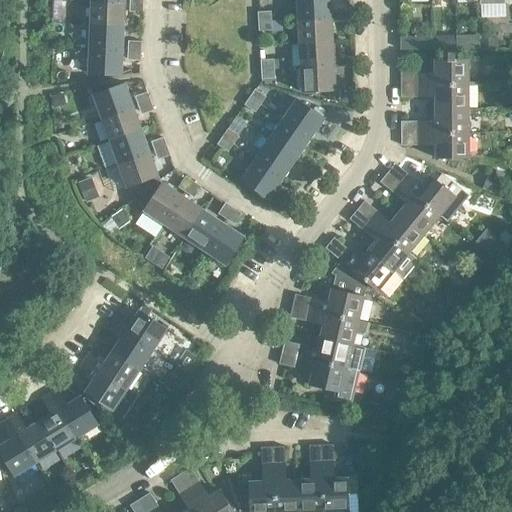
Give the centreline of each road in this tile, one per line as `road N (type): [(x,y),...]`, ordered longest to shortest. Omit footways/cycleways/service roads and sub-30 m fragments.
road 1 (residential): [(301,243),(188,160),(154,69),(157,0)]
road 2 (residential): [(301,243),(375,143),(375,0)]
road 3 (residential): [(191,411),(301,243)]
road 4 (residential): [(346,427),(238,426),(191,411)]
road 5 (residential): [(73,511),(157,456),(191,411)]
road 6 (residential): [(0,376),(65,334),(94,289)]
